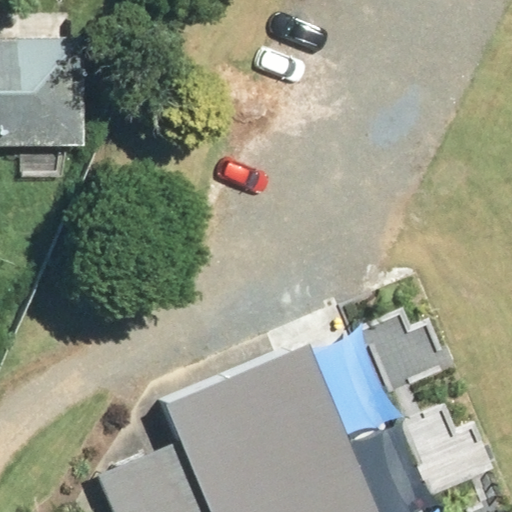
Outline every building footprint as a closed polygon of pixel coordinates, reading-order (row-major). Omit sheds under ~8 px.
[(0,139),(89,142),(92,32),(0,29),(0,139)] [(511,187),(510,184),(430,218),(487,355),(511,344),(511,187)] [(374,511),(293,309),(138,370),(194,511),(374,511)] [(511,362),(493,370),(511,414),(511,362)] [(191,511),(169,454),(96,483),(107,511),(191,511)]
